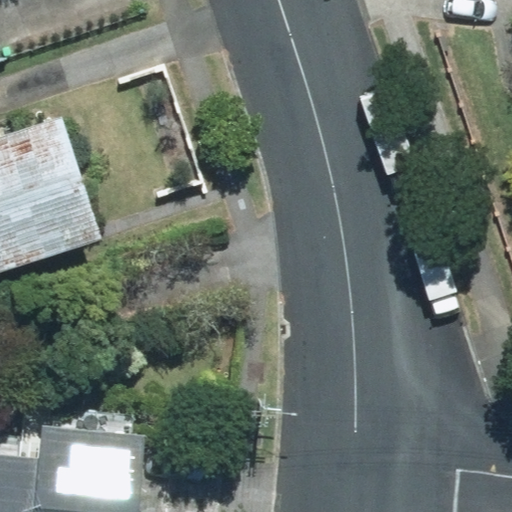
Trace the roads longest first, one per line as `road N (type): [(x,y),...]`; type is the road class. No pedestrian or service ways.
road 1 (residential): [(282,0),(348,227),(357,289),(354,467)]
road 2 (residential): [(354,467),(511,485)]
